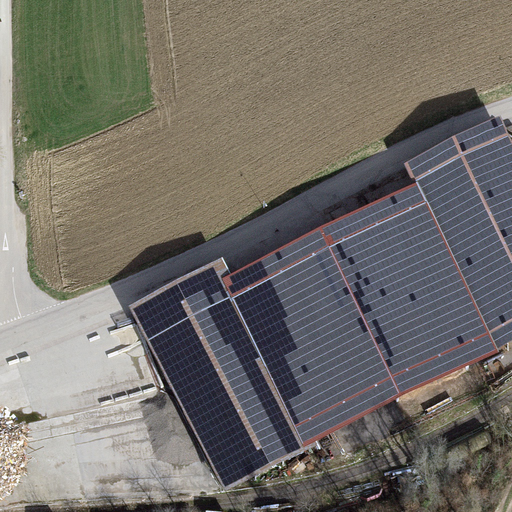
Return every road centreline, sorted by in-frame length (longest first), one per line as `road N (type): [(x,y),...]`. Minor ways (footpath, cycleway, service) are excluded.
road 1 (unclassified): [(0,341),(511,108)]
road 2 (track): [(21,334),(12,270),(6,0)]
